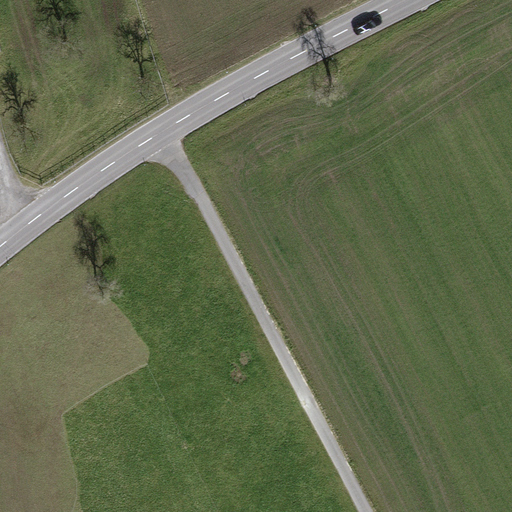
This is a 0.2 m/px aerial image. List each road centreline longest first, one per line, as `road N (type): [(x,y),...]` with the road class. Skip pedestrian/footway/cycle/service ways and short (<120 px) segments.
road 1 (tertiary): [(408,0),(160,129),(25,224)]
road 2 (track): [(160,129),(362,511)]
